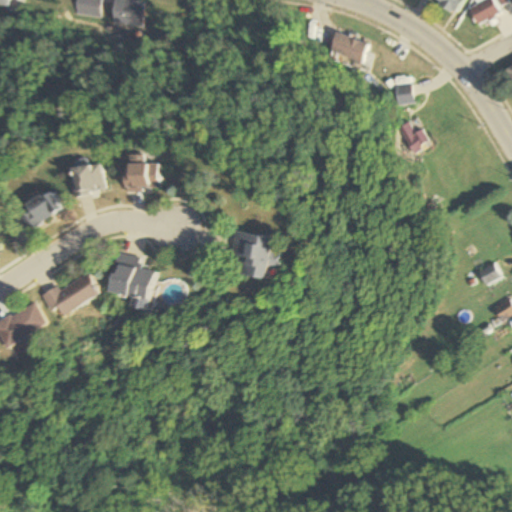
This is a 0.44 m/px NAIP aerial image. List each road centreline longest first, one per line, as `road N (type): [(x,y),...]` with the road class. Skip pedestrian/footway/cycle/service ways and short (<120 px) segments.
road 1 (secondary): [(355,0),(426,36),(465,70),(511,141)]
road 2 (residential): [(0,286),(112,222),(170,229)]
